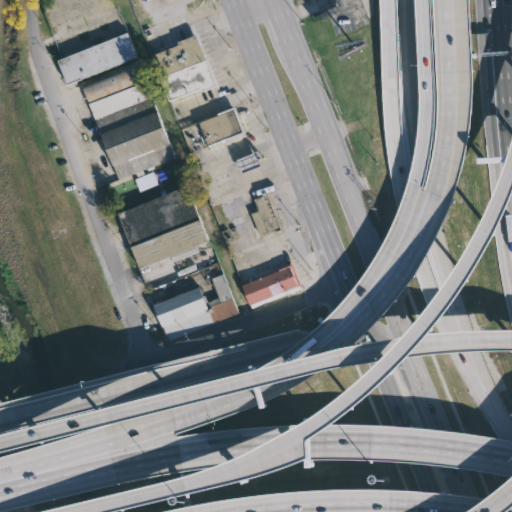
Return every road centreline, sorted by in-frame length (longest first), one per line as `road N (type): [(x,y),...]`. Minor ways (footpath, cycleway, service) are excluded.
road 1 (motorway): [(511,161),(485,232),(440,300),(394,355),(303,430),(209,470),(50,511)]
road 2 (motorway): [(444,0),(447,146),(436,192),(399,271),(371,313),(331,350),(268,387),(172,423)]
road 3 (motorway): [(511,336),(432,339),(344,355),(0,442)]
road 4 (motorway): [(407,0),(413,114),(441,254),(480,369),(511,432)]
road 5 (motorway): [(388,0),(407,221),(459,357),(505,420)]
road 6 (motorway): [(423,0),(428,85),(412,199),(359,297),(292,370)]
road 7 (primary): [(230,0),(363,330)]
road 8 (motorway): [(511,456),(290,439),(176,450)]
road 9 (motorway): [(207,511),(336,499),(504,511)]
road 10 (primary): [(378,268),(287,35)]
road 11 (residential): [(58,108),(144,332)]
road 12 (secondary): [(363,330),(284,340),(139,379)]
road 13 (residential): [(144,332),(160,355),(177,355),(342,281)]
road 14 (primary): [(363,330),(435,511)]
road 15 (motorway): [(172,423),(0,478)]
road 16 (motorway): [(176,450),(0,483)]
road 17 (motorway): [(496,0),(510,177)]
road 18 (secondary): [(139,379),(0,414)]
road 19 (primary): [(424,392),(378,268)]
